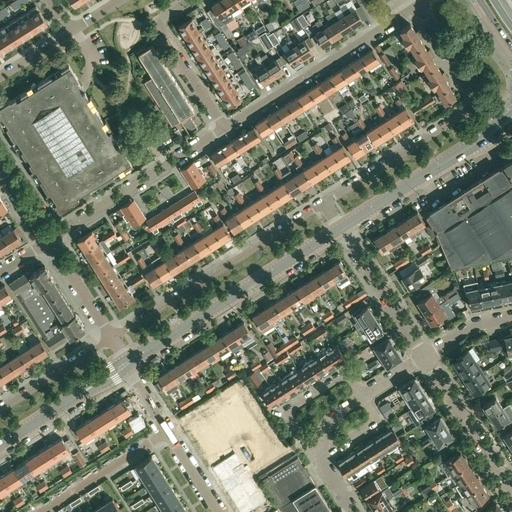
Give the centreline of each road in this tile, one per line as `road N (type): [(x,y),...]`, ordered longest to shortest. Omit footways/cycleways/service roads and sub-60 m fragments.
road 1 (residential): [(417,4),(472,90),(473,106),(323,204)]
road 2 (tertiary): [(124,364),(339,227)]
road 3 (residential): [(323,204),(111,339)]
road 4 (residential): [(223,129),(417,4)]
road 5 (tertiary): [(339,227),(511,118)]
road 6 (residential): [(223,129),(158,21),(192,0)]
road 7 (residential): [(511,492),(425,356)]
road 8 (residential): [(425,356),(339,227)]
road 9 (residential): [(43,511),(167,431)]
road 10 (tertiary): [(0,443),(124,364)]
road 11 (residential): [(45,241),(165,165)]
road 12 (residential): [(318,450),(308,447),(290,412),(343,378),(362,395)]
road 13 (residential): [(111,339),(0,410)]
